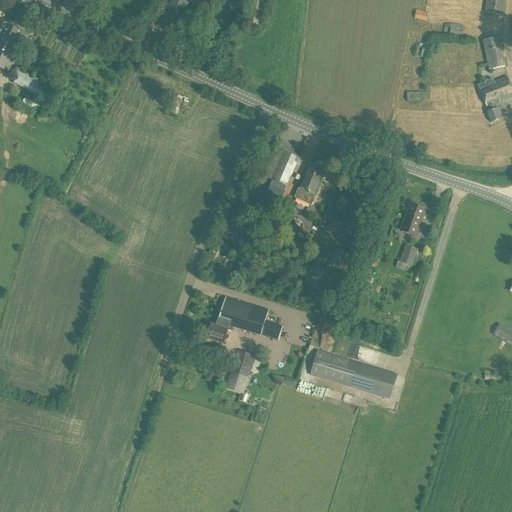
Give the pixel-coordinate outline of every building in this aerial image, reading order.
[(179,0),(170,0),(161,20),(178,28),(189,4),(179,0)] [(207,0),(202,11),(212,15),(219,0),(207,0)] [(248,0),(243,27),(261,31),(268,0),(248,0)] [(486,0),(485,11),(504,14),(506,0),(486,0)] [(417,10),(415,19),(426,21),(428,12),(417,10)] [(0,35),(0,36),(0,68),(7,71),(17,48),(20,50),(28,32),(4,22),(0,30),(0,29),(0,35)] [(445,25),(444,32),(462,34),(463,25),(451,24),(450,26),(445,25)] [(499,37),(483,41),(489,70),(506,66),(499,37)] [(419,44),(416,56),(424,58),(427,46),(419,44)] [(18,68),(12,78),(65,106),(71,95),(18,68)] [(493,79),(478,85),(489,112),(487,113),(491,123),(502,118),(498,109),(497,109),(496,105),(501,103),(500,103),(511,98),(511,87),(508,77),(494,82),(493,79)] [(419,92),(407,93),(407,102),(419,101),(419,92)] [(274,147),(262,175),(287,187),(299,159),(274,147)] [(310,164),(296,197),(312,204),(326,171),(310,164)] [(272,186),(267,198),(280,203),(285,191),(272,186)] [(239,203),(231,221),(241,225),(248,207),(239,203)] [(410,205),(402,231),(417,236),(426,211),(410,205)] [(239,243),(235,252),(242,255),(246,245),(239,243)] [(406,246),(400,262),(412,267),(418,250),(406,246)] [(334,251),(328,265),(338,269),(344,255),(334,251)] [(313,295),(324,269),(312,264),(301,290),(313,295)] [(371,282),(375,268),(367,265),(362,279),(371,282)] [(361,284),(358,293),(366,296),(370,288),(361,284)] [(226,297),(218,324),(261,337),(261,336),(266,321),(269,310),(226,297)] [(266,321),(261,336),(279,341),(283,326),(266,321)] [(511,331),(500,324),(494,334),(511,345),(511,331)] [(211,325),(207,338),(224,344),(228,330),(211,325)] [(237,351),(226,389),(244,394),(255,356),(237,351)] [(320,351),(312,375),(392,400),(399,376),(320,351)] [(205,380),(213,382),(216,371),(208,369),(205,380)] [(318,395),(320,387),(312,385),(310,394),(318,395)] [(342,391),(339,399),(346,401),(349,393),(342,391)]
